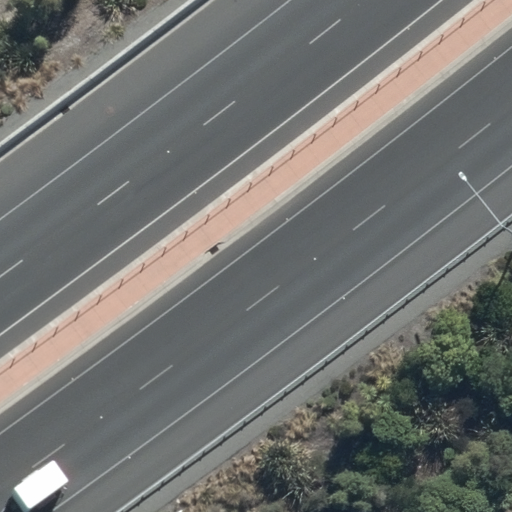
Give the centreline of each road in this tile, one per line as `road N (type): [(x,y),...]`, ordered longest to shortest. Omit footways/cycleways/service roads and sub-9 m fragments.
road 1 (motorway): [(511,108),(0,491)]
road 2 (motorway): [(0,275),(365,0)]
